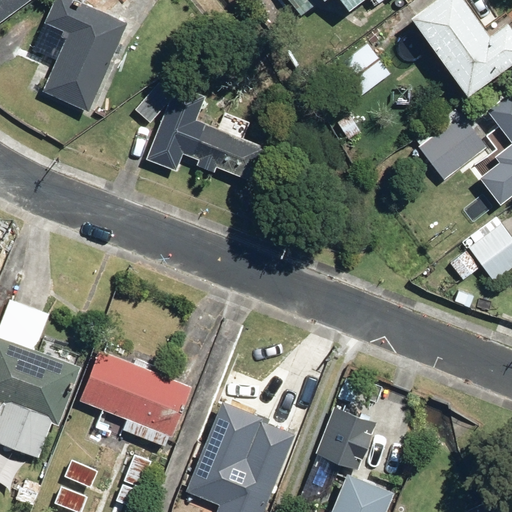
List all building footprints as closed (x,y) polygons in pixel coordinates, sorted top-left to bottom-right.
[(0,0),(0,22),(28,0),(0,0)] [(121,24),(70,0),(53,0),(32,47),(56,59),(42,88),(82,107),(121,24)] [(333,0),(346,15),(364,0),(372,10),(383,0),(333,0)] [(459,0),(430,0),(406,18),(465,96),(511,60),(511,38),(502,25),(487,36),(459,0)] [(366,44),(334,65),(356,99),(388,78),(366,44)] [(206,93),(173,80),(142,159),(173,171),(180,153),(198,160),(195,166),(212,172),(214,166),(238,176),(252,141),(195,119),(206,93)] [(511,92),(510,90),(485,113),(504,135),(492,145),(511,167),(511,92)] [(453,106),(410,140),(443,182),(486,147),(453,106)] [(347,113),(332,124),(349,145),(364,133),(347,113)] [(511,261),(511,239),(493,216),(459,244),(464,251),(448,265),(461,280),(479,265),(491,279),(511,261)] [(469,307),(473,296),(457,290),(452,300),(469,307)] [(8,300),(0,323),(0,339),(35,352),(48,314),(8,300)] [(78,367),(35,352),(0,339),(0,402),(1,403),(0,404),(0,445),(33,458),(47,420),(57,423),(78,367)] [(77,399),(101,410),(124,419),(119,429),(161,447),(188,387),(99,349),(77,399)] [(374,422),(333,406),(313,456),(354,473),(374,422)] [(248,511),(272,443),(203,419),(171,511),(172,511),(248,511)] [(307,470),(297,491),(323,504),(333,483),(307,470)] [(385,511),(393,493),(344,473),(327,511),(310,511),(308,511),(307,511),(385,511)]
